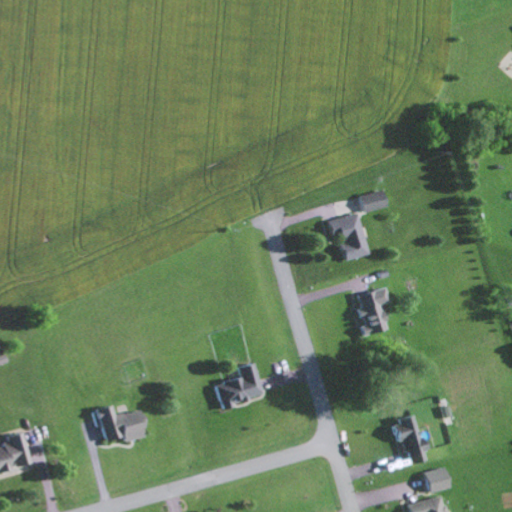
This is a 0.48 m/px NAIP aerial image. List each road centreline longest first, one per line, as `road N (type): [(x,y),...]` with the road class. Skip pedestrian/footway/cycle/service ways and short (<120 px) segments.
road 1 (residential): [(269,218),(351,511)]
road 2 (residential): [(333,445),(92,511)]
